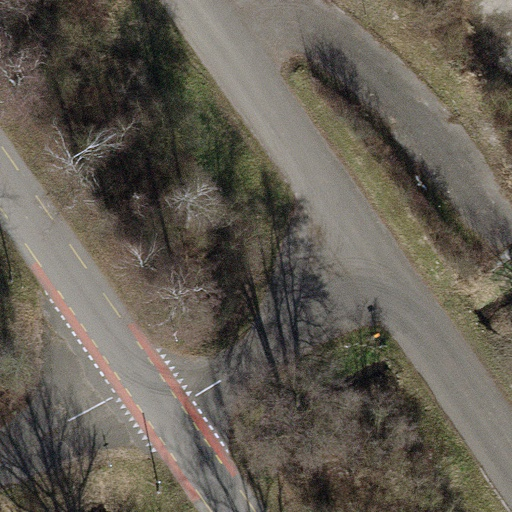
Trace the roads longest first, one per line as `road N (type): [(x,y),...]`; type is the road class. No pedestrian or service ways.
road 1 (unclassified): [(386,272),(197,0)]
road 2 (unclassified): [(386,272),(195,399),(153,397)]
road 3 (unclassified): [(0,174),(153,397)]
road 4 (unclassified): [(511,454),(386,272)]
road 5 (unclassified): [(153,397),(118,396),(0,457)]
road 6 (unclassified): [(153,397),(232,511)]
